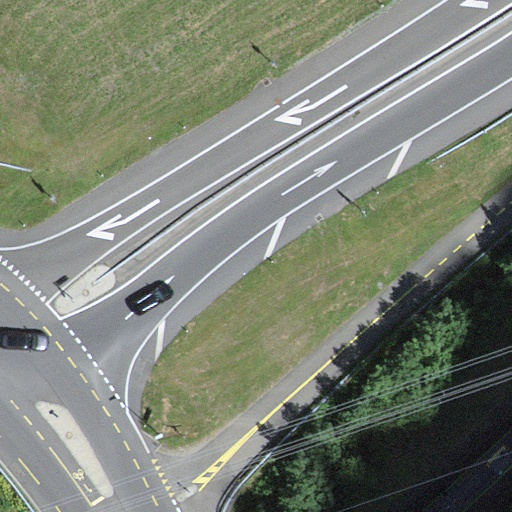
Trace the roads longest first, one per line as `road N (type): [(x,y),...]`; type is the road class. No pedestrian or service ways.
road 1 (trunk): [(488,0),(0,287)]
road 2 (motorway): [(53,361),(291,188),(511,55)]
road 3 (secondary): [(152,511),(53,361)]
